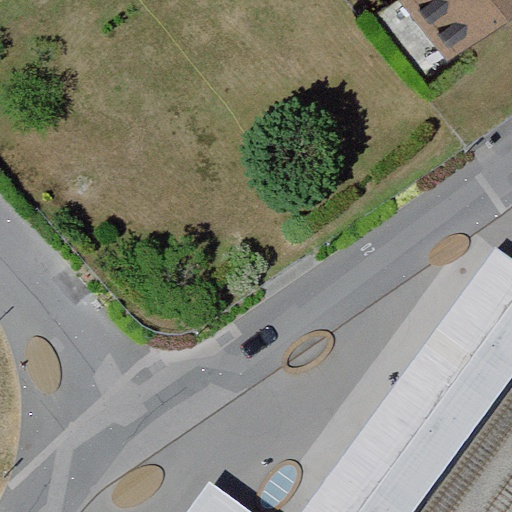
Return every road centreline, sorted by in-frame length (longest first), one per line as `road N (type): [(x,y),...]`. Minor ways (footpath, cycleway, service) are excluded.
road 1 (residential): [(511,178),(249,351),(122,416)]
road 2 (residential): [(122,416),(105,374),(0,245)]
road 3 (residential): [(46,511),(122,416)]
